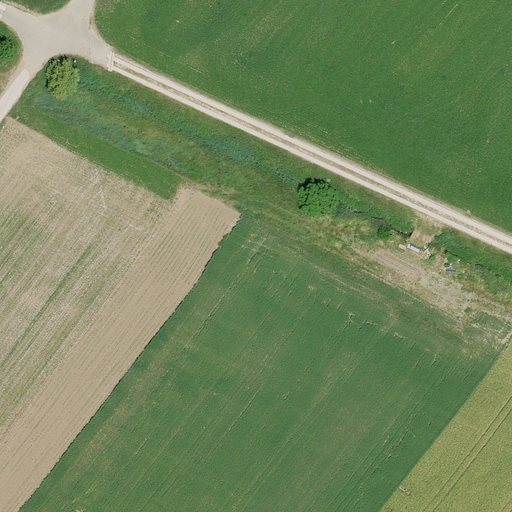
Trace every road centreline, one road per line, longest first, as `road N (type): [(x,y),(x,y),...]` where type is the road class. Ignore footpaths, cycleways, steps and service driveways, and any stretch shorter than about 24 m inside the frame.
road 1 (track): [(0,9),(511,245)]
road 2 (track): [(86,0),(0,109)]
